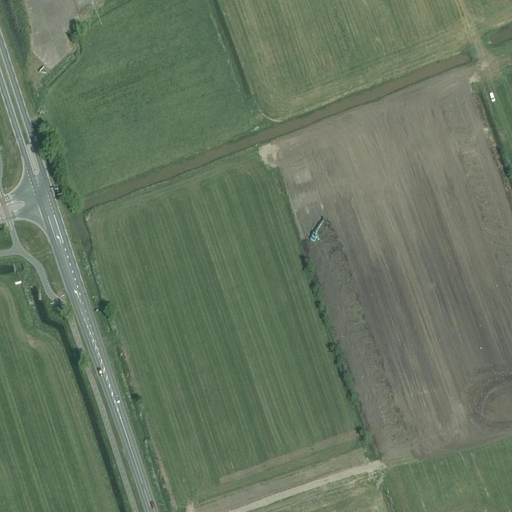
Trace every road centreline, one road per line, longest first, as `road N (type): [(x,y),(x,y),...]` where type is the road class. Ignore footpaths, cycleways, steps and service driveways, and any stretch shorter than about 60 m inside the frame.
road 1 (primary): [(153,511),(53,204)]
road 2 (primary): [(41,208),(138,487)]
road 3 (primary): [(47,185),(0,40)]
